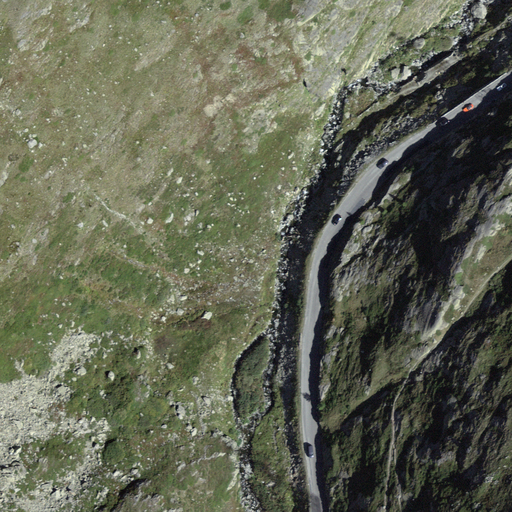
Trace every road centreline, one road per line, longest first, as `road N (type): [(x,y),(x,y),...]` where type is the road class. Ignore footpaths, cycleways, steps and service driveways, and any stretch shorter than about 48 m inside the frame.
road 1 (tertiary): [(511,78),(396,157),(330,239),(310,359),(319,511)]
road 2 (trunk): [(410,511),(511,214)]
